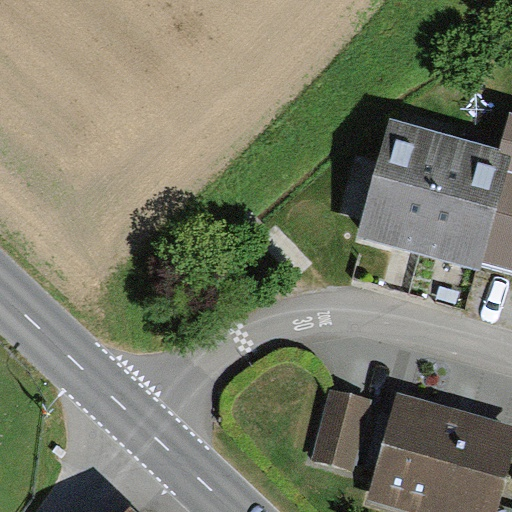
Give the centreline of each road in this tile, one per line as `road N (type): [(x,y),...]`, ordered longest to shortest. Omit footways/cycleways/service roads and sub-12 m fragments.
road 1 (residential): [(511,352),(394,321),(320,322),(216,353),(137,420)]
road 2 (primary): [(137,420),(0,290)]
road 3 (primary): [(235,511),(137,420)]
